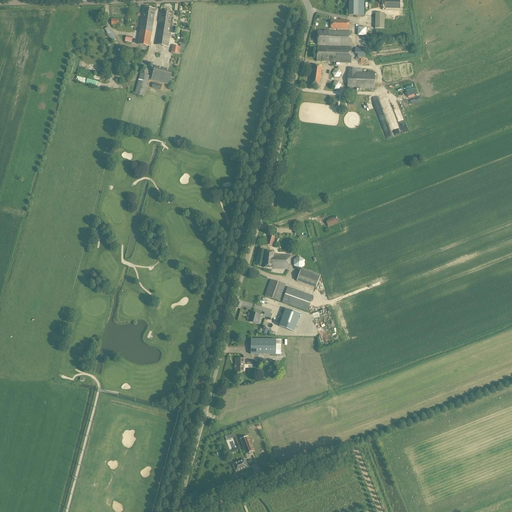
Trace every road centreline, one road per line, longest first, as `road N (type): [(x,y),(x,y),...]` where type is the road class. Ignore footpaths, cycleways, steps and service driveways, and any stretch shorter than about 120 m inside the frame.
road 1 (unclassified): [(177,511),(270,183),(307,0)]
road 2 (unclassified): [(0,4),(164,0)]
road 3 (track): [(67,511),(99,388),(93,378)]
